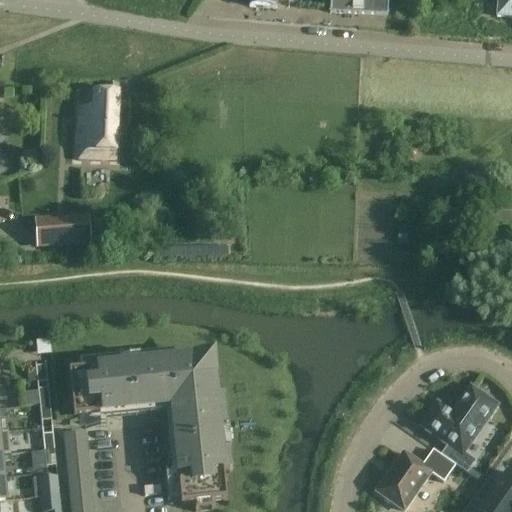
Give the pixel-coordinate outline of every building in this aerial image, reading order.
[(249,0),(249,8),(276,10),(276,0),(249,0)] [(330,0),(329,14),(387,17),(387,0),(330,0)] [(511,0),(497,0),(496,18),(511,19),(511,0)] [(118,94),(79,93),(76,161),(115,162),(118,94)] [(511,224),(511,207),(480,205),(479,222),(511,224)] [(38,249),(88,245),(87,220),(37,224),(38,249)] [(408,229),(399,228),(398,246),(407,246),(408,229)] [(69,373),(74,419),(166,410),(165,405),(169,404),(176,410),(176,414),(171,414),(181,506),(226,502),(223,472),(229,471),(227,451),(221,452),(218,430),(225,429),(222,397),(216,398),(214,378),(195,380),(193,360),(179,362),(172,363),(172,357),(140,360),(141,366),(119,369),(118,362),(80,366),(81,372),(69,373)] [(47,383),(45,368),(35,369),(37,384),(47,383)] [(38,393),(39,407),(49,406),(48,390),(38,391),(38,393)] [(438,456),(455,468),(466,476),(475,463),(462,454),(494,408),(471,391),(452,418),(437,408),(423,428),(448,446),(441,456),(439,455),(438,456)] [(38,393),(22,395),(24,409),(39,407),(38,393)] [(41,423),(51,422),(49,406),(39,407),(41,423)] [(7,434),(0,434),(0,457),(10,457),(7,434)] [(42,437),(44,453),(54,452),(52,436),(42,437)] [(66,450),(76,449),(74,436),(65,437),(66,450)] [(76,449),(85,448),(84,436),(74,436),(76,449)] [(86,460),(85,448),(76,449),(77,461),(86,460)] [(68,462),(77,461),(76,449),(66,450),(68,462)] [(54,452),(44,453),(46,468),(56,467),(54,452)] [(455,468),(438,456),(433,452),(422,468),(404,455),(376,494),(401,511),(403,511),(430,475),(443,485),(455,468)] [(78,473),(87,472),(86,460),(77,461),(78,473)] [(77,461),(68,462),(69,473),(78,473),(77,461)] [(88,483),(87,472),(78,473),(79,484),(88,483)] [(79,484),(78,473),(69,473),(70,485),(79,484)] [(511,511),(511,477),(507,473),(484,505),(475,498),(464,511),(511,511)] [(59,498),(57,482),(47,483),(49,499),(59,498)] [(80,496),(90,495),(88,483),(79,484),(80,496)] [(79,484),(70,485),(71,497),(80,496),(79,484)] [(91,507),(90,495),(80,496),(82,508),(91,507)] [(82,508),(80,496),(71,497),(72,509),(82,508)] [(60,511),(59,498),(49,499),(49,511),(60,511)]
